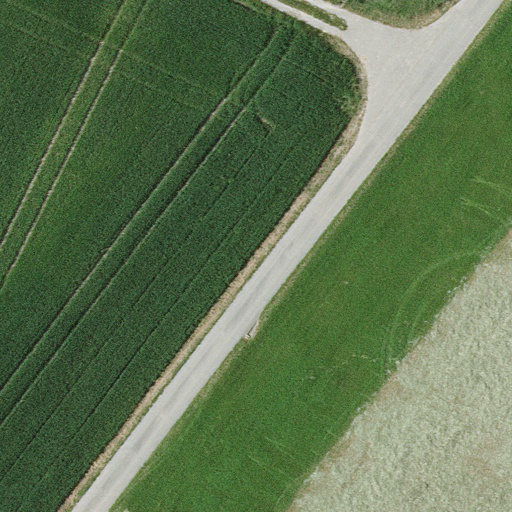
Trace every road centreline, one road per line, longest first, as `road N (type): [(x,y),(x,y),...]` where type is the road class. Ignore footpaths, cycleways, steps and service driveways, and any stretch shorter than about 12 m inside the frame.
road 1 (track): [(125,511),(511,12)]
road 2 (track): [(453,95),(268,0)]
